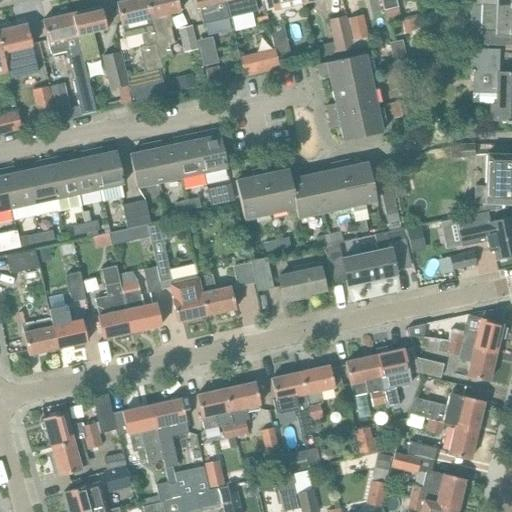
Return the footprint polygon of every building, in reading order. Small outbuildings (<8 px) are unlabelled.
[(162,69),(159,60),(145,0),(129,0),(116,3),(121,25),(136,22),(139,34),(141,34),(144,46),(138,47),(144,73),(146,72),(162,69)] [(179,12),(176,0),(145,0),(159,60),(171,57),(169,45),(174,44),(170,27),(172,27),(169,14),(179,12)] [(223,0),(193,0),(195,8),(199,7),(203,24),(228,19),(223,0)] [(258,12),(256,4),(254,0),(223,0),(228,19),(258,12)] [(263,0),(266,12),(302,3),(301,0),(263,0)] [(380,0),(383,10),(384,10),(386,21),(400,18),(395,0),(380,0)] [(475,45),(490,45),(510,46),(510,34),(511,34),(511,5),(481,4),(480,30),(475,30),(475,45)] [(106,29),(100,7),(72,14),(83,62),(99,58),(93,32),(106,29)] [(83,62),(72,14),(42,21),(47,43),(47,42),(49,50),(51,55),(65,52),(80,115),(95,112),(83,62)] [(361,16),(348,19),(353,40),(367,37),(361,16)] [(266,17),(256,19),(258,27),(268,25),(266,17)] [(352,50),(345,17),(329,20),(336,54),(352,50)] [(415,30),(413,19),(402,22),(404,33),(415,30)] [(25,76),(18,50),(31,46),(26,24),(0,30),(0,43),(7,73),(9,79),(25,76)] [(190,27),(179,29),(184,53),(196,50),(190,27)] [(378,33),(380,41),(389,38),(387,31),(378,33)] [(496,95),(496,107),(495,122),(511,122),(511,72),(498,72),(499,50),(486,49),(470,52),(469,72),(478,73),(477,94),(496,95)] [(127,86),(119,52),(103,56),(110,90),(127,86)] [(317,65),(319,76),(328,75),(332,90),(371,81),(365,54),(317,65)] [(456,54),(433,58),(435,67),(435,80),(455,80),(456,54)] [(254,58),(241,61),(244,76),(258,72),(254,58)] [(402,63),(403,72),(425,69),(424,60),(402,63)] [(395,76),(392,63),(383,65),(386,78),(395,76)] [(217,67),(205,69),(208,83),(220,80),(217,67)] [(195,87),(195,86),(192,74),(172,79),(175,91),(175,93),(195,87)] [(395,76),(386,78),(389,89),(398,87),(395,76)] [(326,105),(328,117),(376,106),(371,81),(332,90),(335,104),(326,105)] [(66,82),(49,86),(57,121),(74,117),(66,82)] [(39,125),(57,121),(49,86),(32,90),(39,125)] [(328,117),(331,128),(339,126),(343,141),(382,133),(376,106),(328,117)] [(12,113),(0,115),(0,130),(15,127),(12,113)] [(195,134),(203,173),(226,168),(218,129),(195,134)] [(174,145),(181,178),(203,173),(195,134),(172,139),(174,145)] [(160,142),(149,144),(159,183),(181,178),(174,145),(162,147),(160,142)] [(136,188),(159,183),(149,144),(140,146),(142,152),(129,155),(136,188)] [(474,156),(474,145),(450,146),(450,158),(474,156)] [(102,202),(123,198),(120,185),(123,185),(116,151),(103,154),(102,148),(92,150),(100,190),(99,190),(102,202)] [(100,190),(92,150),(82,153),(83,158),(71,161),(78,194),(99,190),(100,190)] [(491,211),(495,210),(495,205),(511,205),(511,155),(486,154),(485,187),(474,186),(474,202),(464,202),(464,217),(491,211)] [(412,166),(410,157),(410,155),(374,163),(389,232),(401,229),(388,172),(412,166)] [(57,208),(80,203),(78,194),(71,161),(59,164),(57,158),(47,160),(57,208)] [(26,171),(33,204),(35,213),(57,208),(47,160),(37,162),(38,168),(26,171)] [(340,162),(349,207),(375,202),(367,162),(350,166),(349,160),(340,162)] [(316,174),(324,213),(349,207),(340,162),(330,164),(332,170),(316,174)] [(289,173),(288,169),(271,173),(270,167),(262,169),(271,214),(295,209),(297,219),(298,218),(289,173)] [(3,170),(11,209),(33,204),(26,171),(14,173),(13,168),(3,170)] [(235,181),(244,220),(271,214),(262,169),(251,171),(252,177),(235,181)] [(0,211),(11,209),(3,170),(0,170),(0,211)] [(289,173),(298,218),(324,213),(316,174),(299,177),(298,171),(289,173)] [(220,194),(208,197),(210,206),(222,203),(220,194)] [(198,199),(186,201),(188,210),(200,208),(198,199)] [(138,226),(145,225),(150,224),(145,200),(133,203),(138,226)] [(188,210),(186,201),(174,204),(176,213),(188,210)] [(138,226),(133,203),(121,205),(127,229),(131,228),(138,226)] [(491,211),(464,217),(456,218),(462,246),(487,240),(489,251),(494,250),(496,261),(511,256),(511,216),(493,221),(491,211)] [(84,224),(86,233),(99,230),(97,221),(84,224)] [(167,222),(148,227),(150,237),(157,266),(157,267),(160,282),(171,280),(163,241),(171,239),(167,222)] [(354,234),(366,231),(365,222),(352,225),(354,234)] [(86,233),(84,224),(72,226),(74,235),(86,233)] [(145,225),(138,226),(131,228),(133,236),(147,233),(145,225)] [(0,251),(19,247),(16,231),(0,234),(0,251)] [(42,242),(54,240),(52,231),(40,233),(42,242)] [(413,253),(425,251),(421,231),(409,233),(413,253)] [(42,242),(40,233),(27,236),(29,245),(42,242)] [(329,237),(330,245),(338,243),(342,242),(340,234),(329,237)] [(318,247),(324,246),(330,245),(329,237),(316,240),(318,247)] [(288,238),(276,241),(278,250),(290,247),(288,238)] [(324,246),(324,247),(332,284),(363,277),(364,282),(395,275),(394,270),(410,267),(404,240),(388,244),(389,249),(341,259),(338,243),(330,245),(324,246)] [(266,253),(278,250),(276,241),(264,244),(266,253)] [(48,248),(35,251),(37,263),(51,260),(48,248)] [(34,250),(5,257),(9,274),(38,267),(37,263),(35,251),(34,250)] [(449,258),(452,270),(476,265),(473,252),(449,258)] [(255,283),(257,292),(273,288),(267,260),(251,263),(255,283)] [(293,268),(294,274),(278,277),(283,299),(286,298),(287,301),(297,299),(297,296),(324,290),(318,262),(293,268)] [(233,267),(237,287),(255,283),(251,263),(233,267)] [(98,316),(97,317),(102,339),(131,332),(124,298),(123,299),(116,266),(100,269),(106,296),(94,299),(98,316)] [(79,272),(78,272),(65,275),(72,302),(85,299),(79,272)] [(119,275),(124,298),(131,332),(161,326),(156,304),(142,307),(137,281),(133,282),(131,272),(119,275)] [(200,293),(197,278),(169,284),(173,300),(172,300),(176,322),(205,316),(200,293)] [(230,286),(200,293),(205,316),(235,309),(230,286)] [(46,301),(50,319),(57,349),(87,342),(82,320),(68,323),(65,311),(61,312),(58,298),(46,301)] [(451,330),(449,318),(407,328),(408,336),(409,336),(409,337),(439,341),(448,343),(495,354),(502,324),(480,318),(477,333),(465,330),(464,333),(451,330)] [(28,355),(57,349),(50,319),(21,325),(28,355)] [(457,359),(469,362),(466,377),(488,382),(495,354),(448,343),(439,341),(437,351),(458,356),(457,359)] [(374,356),(385,404),(386,409),(399,406),(395,387),(411,384),(409,374),(417,373),(414,357),(412,347),(387,353),(386,347),(375,350),(376,355),(374,356)] [(385,404),(374,356),(345,362),(352,396),(369,393),(372,407),(385,404)] [(443,364),(414,357),(417,373),(440,378),(443,364)] [(329,366),(300,372),(310,419),(322,417),(319,403),(322,403),(319,391),(334,388),(329,366)] [(310,419),(300,372),(270,379),(275,400),(273,401),(276,414),(296,410),(301,435),(313,432),(310,419)] [(248,434),(245,421),(249,420),(247,412),(260,409),(259,404),(260,404),(255,382),(225,389),(236,436),(248,434)] [(236,436),(225,389),(196,395),(201,417),(214,414),(217,427),(221,426),(224,439),(236,436)] [(428,417),(427,420),(441,424),(441,422),(453,425),(453,426),(476,432),(484,402),(448,393),(443,409),(412,402),(408,412),(428,417)] [(107,394),(92,398),(95,415),(94,415),(96,423),(81,427),(80,423),(68,426),(65,415),(66,414),(66,412),(43,419),(51,447),(97,434),(115,430),(107,394)] [(156,427),(159,443),(163,460),(168,482),(172,498),(180,496),(208,490),(203,468),(174,474),(172,466),(177,465),(171,437),(188,433),(180,399),(151,406),(156,427)] [(163,460),(159,443),(156,427),(151,406),(122,412),(126,434),(140,431),(147,463),(163,460)] [(424,421),(410,417),(407,428),(421,432),(424,421)] [(441,424),(427,420),(425,431),(439,434),(441,424)] [(267,453),(278,451),(279,450),(273,423),(261,426),(267,453)] [(367,426),(353,429),(358,454),(373,450),(367,426)] [(446,454),(450,455),(469,460),(476,432),(453,426),(446,454)] [(101,446),(97,434),(51,447),(59,477),(80,471),(76,453),(101,446)] [(235,437),(227,438),(229,449),(237,447),(235,437)] [(408,441),(404,456),(418,459),(432,462),(435,448),(408,441)] [(418,459),(404,456),(393,453),(389,467),(415,473),(418,459)] [(106,471),(116,469),(125,467),(122,454),(104,458),(106,471)] [(218,461),(205,464),(210,487),(224,484),(218,461)] [(106,471),(103,472),(109,493),(130,488),(125,467),(116,469),(106,471)] [(374,467),(366,504),(380,507),(388,470),(374,467)] [(410,498),(457,510),(465,480),(426,470),(422,488),(413,486),(410,498)] [(167,482),(155,485),(157,496),(158,501),(164,500),(172,498),(168,482),(167,482)] [(102,511),(105,511),(106,511),(98,483),(86,487),(86,486),(63,492),(68,511),(102,511)] [(239,508),(234,484),(219,488),(224,511),(239,508)] [(294,484),(277,487),(282,511),(299,509),(294,484)] [(208,490),(180,496),(183,511),(195,511),(206,510),(207,511),(214,510),(213,508),(221,506),(218,489),(208,491),(208,490)] [(316,511),(311,490),(297,493),(301,511),(316,511)] [(456,511),(457,510),(410,498),(407,509),(419,511),(456,511)] [(166,511),(164,501),(144,505),(145,511),(166,511)]
